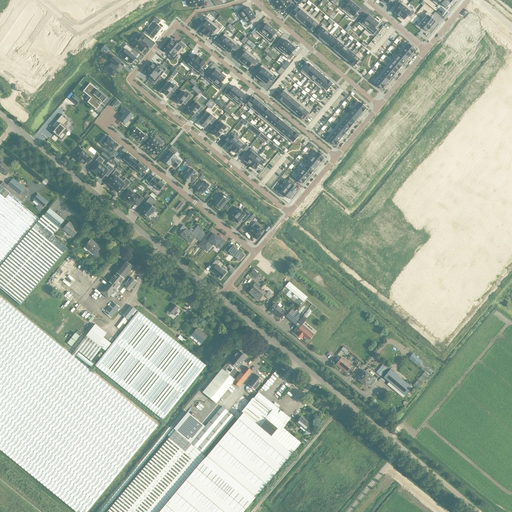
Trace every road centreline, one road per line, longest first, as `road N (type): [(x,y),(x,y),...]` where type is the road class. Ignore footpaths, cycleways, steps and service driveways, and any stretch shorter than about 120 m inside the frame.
road 1 (residential): [(386,129),(507,230),(488,254),(457,270),(445,304),(425,326),(306,227)]
road 2 (residential): [(219,296),(0,113)]
road 3 (residential): [(181,28),(172,28),(132,82),(258,187)]
road 4 (residential): [(400,448),(219,296)]
road 5 (residential): [(256,253),(97,121)]
road 6 (residential): [(306,131),(181,28)]
road 7 (residential): [(256,0),(379,104)]
road 8 (residential): [(350,383),(229,284)]
road 9 (residential): [(405,106),(511,197)]
road 10 (residential): [(306,227),(386,129)]
